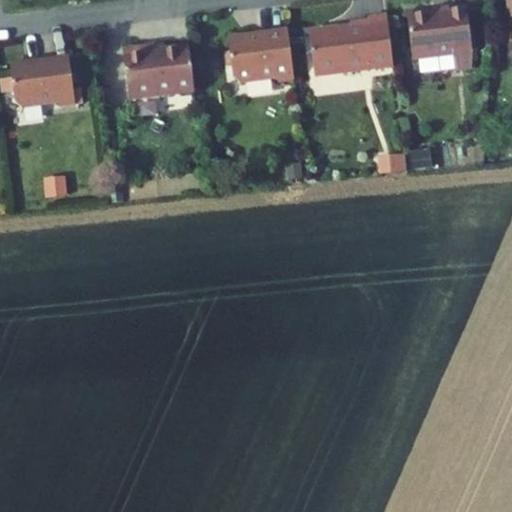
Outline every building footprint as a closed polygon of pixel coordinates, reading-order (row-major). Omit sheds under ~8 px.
[(477,56),(468,12),(408,22),(416,66),(457,60),(460,75),(475,72),(477,56)] [(391,65),(384,17),(347,22),(348,26),(306,32),(312,76),(391,65)] [(292,78),(284,28),(225,37),(231,77),(238,82),(271,77),(276,81),(292,78)] [(192,90),(186,45),(145,51),(144,46),(119,50),(127,100),(192,90)] [(73,104),(65,57),(7,65),(13,103),(20,108),(53,103),(58,106),(73,104)] [(404,154),(377,159),(380,178),(407,173),(404,154)]
